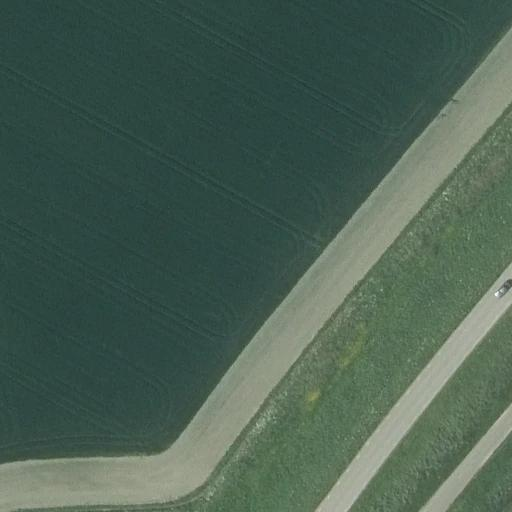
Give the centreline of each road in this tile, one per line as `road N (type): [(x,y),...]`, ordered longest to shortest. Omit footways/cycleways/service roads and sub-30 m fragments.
road 1 (tertiary): [(331,511),(511,282)]
road 2 (unclassified): [(432,511),(511,416)]
